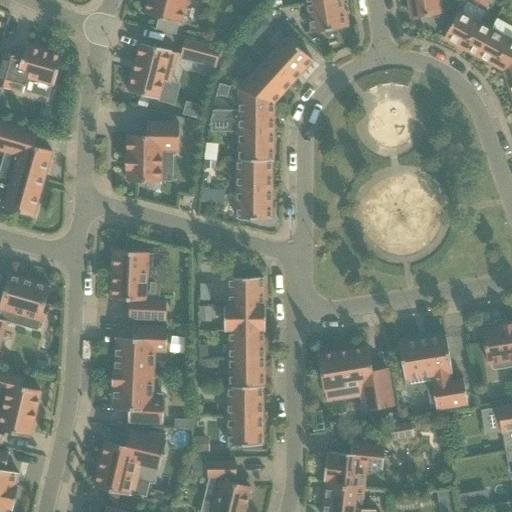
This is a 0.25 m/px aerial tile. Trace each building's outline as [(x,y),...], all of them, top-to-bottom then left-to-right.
[(147,0),(144,14),(158,18),(155,29),(176,34),(179,23),(180,24),(186,0),(147,0)] [(330,0),(307,4),(312,33),(347,27),(345,14),(343,14),(341,0),(330,0)] [(438,0),(408,0),(411,18),(441,13),(438,0)] [(262,14),(270,21),(273,17),(268,2),(259,11),(262,14)] [(491,29),(458,12),(444,38),(476,56),(491,29)] [(254,23),(243,35),(255,45),(260,39),(260,28),(254,23)] [(511,63),(511,41),(491,29),(476,56),(503,71),(511,63)] [(267,59),(292,82),(311,61),(312,60),(287,37),(286,38),(267,59)] [(184,41),(181,54),(205,61),(206,55),(216,58),(215,63),(216,64),(220,50),(184,41)] [(141,43),(128,92),(158,100),(163,81),(170,83),(171,79),(177,54),(170,52),(171,50),(141,43)] [(5,53),(0,70),(0,87),(10,90),(10,89),(23,93),(24,91),(48,98),(52,84),(54,85),(62,56),(25,45),(21,59),(18,59),(19,57),(5,53)] [(239,90),(273,103),(292,82),(267,59),(239,90)] [(511,95),(511,63),(503,71),(511,95)] [(230,85),(220,82),(217,92),(227,95),(230,85)] [(273,132),(273,103),(239,90),(239,108),(239,117),(210,117),(210,131),(239,132),(273,132)] [(149,99),(139,96),(137,104),(146,106),(149,99)] [(199,103),(186,100),(183,112),(196,115),(199,103)] [(37,133),(0,121),(0,150),(19,156),(4,208),(33,217),(52,151),(33,146),(37,133)] [(200,121),(189,121),(189,134),(200,134),(200,121)] [(127,181),(160,182),(161,154),(173,154),(177,154),(177,150),(179,150),(179,123),(147,122),(147,136),(127,135),(127,157),(125,157),(125,169),(127,169),(127,181)] [(239,132),(239,160),(271,161),(273,161),(273,132),(239,132)] [(218,142),(206,141),(204,157),(217,158),(218,142)] [(215,159),(205,159),(205,167),(215,167),(215,159)] [(237,189),(271,189),(271,161),(239,160),(237,160),(237,189)] [(224,187),(202,187),(202,199),(224,199),(224,187)] [(271,189),(237,189),(237,217),(237,219),(271,219),(271,217),(271,189)] [(182,201),(189,203),(191,196),(184,195),(182,201)] [(147,252),(114,251),(111,299),(129,300),(128,318),(166,320),(166,302),(159,302),(145,301),(146,274),(152,275),(153,254),(147,254),(147,252)] [(50,286),(8,274),(0,303),(0,309),(1,309),(0,311),(0,343),(6,321),(20,325),(22,316),(45,322),(50,304),(45,303),(50,286)] [(263,307),(263,306),(263,277),(229,277),(229,306),(230,307),(263,307)] [(209,282),(200,282),(200,299),(209,299),(209,282)] [(212,304),(198,305),(198,319),(212,319),(212,304)] [(263,330),(265,330),(265,306),(263,306),(263,307),(230,307),(229,306),(225,306),(225,331),(230,331),(230,330),(263,330)] [(500,327),(482,330),(487,364),(491,363),(491,368),(495,370),(504,368),(508,365),(508,360),(511,359),(511,322),(500,325),(500,327)] [(112,372),(112,373),(153,375),(154,351),(166,352),(167,328),(132,326),(132,338),(116,337),(114,373),(112,372)] [(230,330),(230,331),(230,359),(263,358),(263,330),(230,330)] [(398,343),(406,392),(433,388),(436,410),(468,405),(464,379),(451,381),(449,373),(452,373),(446,335),(398,343)] [(208,344),(199,344),(199,357),(207,357),(208,344)] [(386,368),(372,371),(368,348),(318,356),(323,391),(345,387),(347,397),(363,394),(366,411),(393,406),(386,368)] [(215,358),(200,358),(199,358),(200,367),(215,367),(215,358)] [(230,387),(262,387),(262,388),(263,388),(263,358),(230,359),(230,387)] [(41,391),(22,386),(24,378),(0,372),(0,442),(2,443),(5,431),(30,437),(41,391)] [(152,394),(153,375),(112,373),(111,385),(113,385),(112,409),(128,410),(128,422),(163,424),(164,400),(162,400),(162,394),(152,394)] [(262,416),(262,388),(262,387),(230,387),(229,387),(229,416),(262,416)] [(203,404),(193,404),(193,413),(203,413),(203,404)] [(511,405),(497,408),(501,432),(502,432),(505,452),(511,450),(511,405)] [(229,416),(229,445),(262,445),(262,416),(229,416)] [(192,418),(176,417),(175,426),(191,427),(192,418)] [(414,436),(412,422),(388,426),(390,440),(414,436)] [(150,432),(149,435),(129,431),(126,446),(105,441),(94,487),(128,495),(128,494),(133,495),(134,493),(137,479),(141,481),(145,466),(157,469),(159,470),(166,439),(165,439),(165,436),(150,432)] [(192,437),(192,452),(209,452),(209,437),(192,437)] [(325,483),(325,485),(364,489),(366,469),(382,471),(385,443),(351,440),(350,453),(329,451),(328,453),(326,453),(323,482),(325,483)] [(8,511),(9,511),(12,511),(18,486),(15,486),(18,473),(5,470),(9,453),(0,450),(0,511),(8,511)] [(202,458),(192,458),(192,475),(202,475),(202,458)] [(212,511),(244,511),(250,487),(233,482),(234,476),(236,476),(236,462),(207,462),(207,476),(209,477),(206,491),(217,494),(212,511)] [(362,508),(364,489),(325,485),(322,511),(375,511),(375,510),(362,508)]
